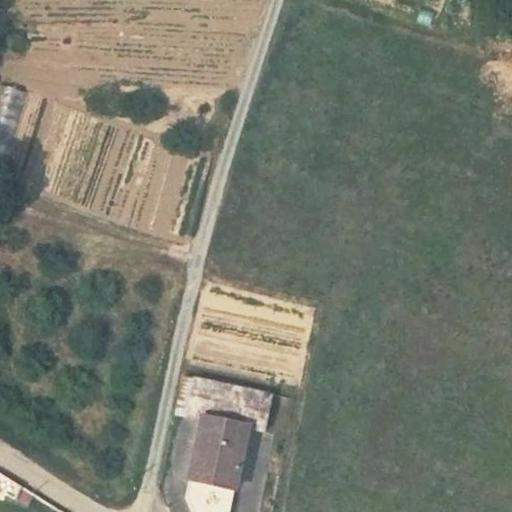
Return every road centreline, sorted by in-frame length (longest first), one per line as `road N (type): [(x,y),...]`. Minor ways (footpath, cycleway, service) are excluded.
road 1 (track): [(275,0),(197,261),(142,511)]
road 2 (track): [(197,261),(0,187)]
